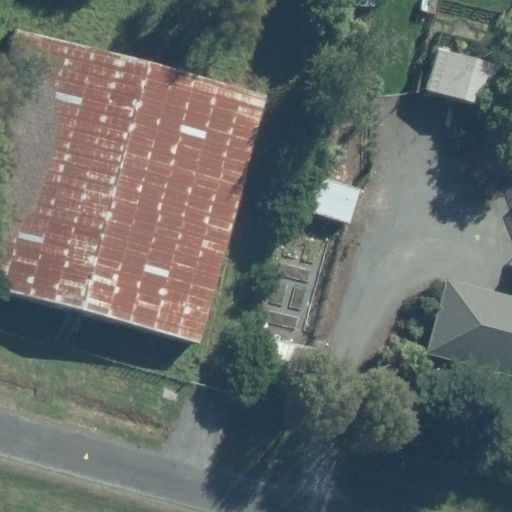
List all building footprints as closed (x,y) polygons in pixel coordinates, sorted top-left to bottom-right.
[(0,303),(195,352),(258,99),(2,35),(0,44),(0,303)] [(432,53),(417,98),(483,119),(498,74),(432,53)] [(305,175),(292,213),(344,231),(357,192),(305,175)] [(511,311),(432,291),(413,366),(511,391),(511,311)] [(265,339),(258,363),(306,375),(312,351),(265,339)]
